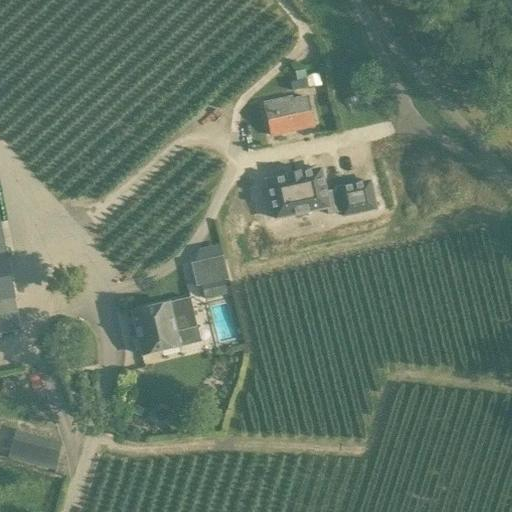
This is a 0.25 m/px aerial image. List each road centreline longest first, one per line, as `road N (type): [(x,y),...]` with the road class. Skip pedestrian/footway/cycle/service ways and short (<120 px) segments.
road 1 (unclassified): [(69,511),(113,344),(38,202),(0,159)]
road 2 (track): [(359,2),(409,125),(506,181)]
road 3 (residential): [(357,0),(511,188)]
